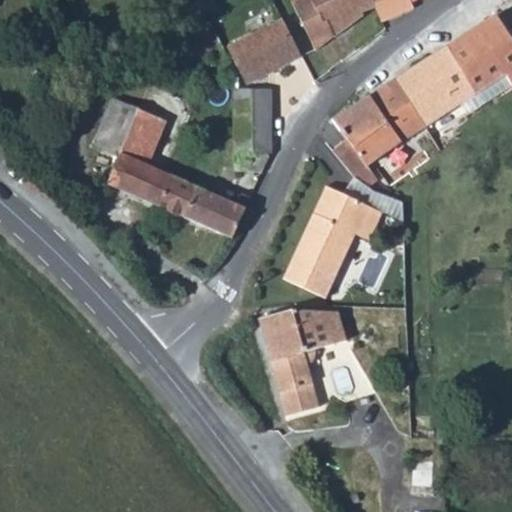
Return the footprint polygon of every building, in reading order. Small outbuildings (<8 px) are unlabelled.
[(373,0),(384,23),(414,8),(413,0),(373,0)] [(337,3),(295,23),(303,41),(314,37),(322,53),(353,36),(337,3)] [(446,50),(475,98),(511,74),(511,26),(502,12),(446,50)] [(271,40),(215,37),(215,73),(236,74),(236,157),(229,157),(229,166),(239,166),(239,174),(267,172),(272,159),(271,40)] [(433,59),(462,106),(475,98),(446,50),(433,59)] [(402,81),(431,130),(462,106),(433,59),(402,81)] [(372,102),(404,151),(408,158),(421,149),(415,141),(431,130),(402,81),(372,102)] [(97,146),(122,158),(142,113),(113,101),(97,146)] [(339,124),(340,126),(366,167),(361,171),(367,181),(404,151),(372,102),(339,124)] [(142,113),(122,158),(158,172),(177,128),(142,113)] [(122,158),(111,185),(166,210),(233,240),(253,202),(240,198),(236,208),(172,179),(167,185),(155,180),(158,172),(122,158)] [(172,179),(158,172),(155,180),(167,185),(172,179)] [(292,280),(334,298),(359,232),(373,237),(385,206),(329,184),(292,280)] [(262,318),(292,418),(323,409),(309,368),(314,345),(339,337),(330,309),(294,308),(262,318)] [(330,309),(339,337),(347,335),(340,310),(330,309)]
